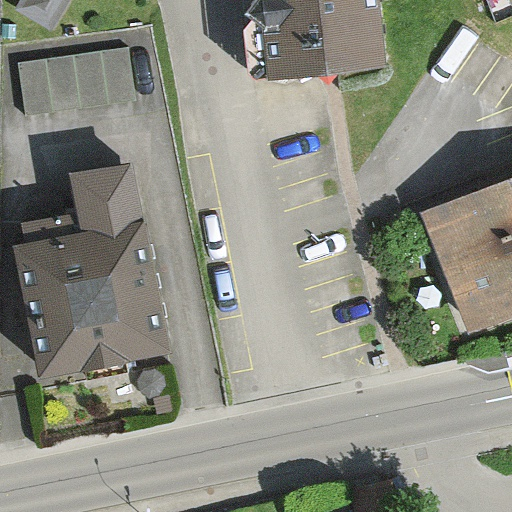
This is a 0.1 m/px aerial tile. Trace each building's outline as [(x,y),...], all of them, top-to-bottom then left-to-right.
[(391,74),(381,0),(261,0),(272,88),(391,74)] [(131,54),(21,71),(29,119),(138,102),(131,54)] [(14,253),(44,389),(176,360),(133,168),(71,182),(78,216),(23,228),(27,250),(14,253)] [(511,183),(424,219),(475,344),(511,329),(511,183)] [(398,511),(394,487),(354,495),(356,511),(398,511)]
